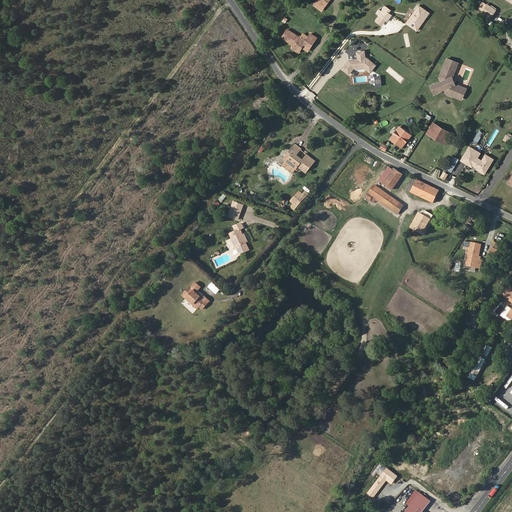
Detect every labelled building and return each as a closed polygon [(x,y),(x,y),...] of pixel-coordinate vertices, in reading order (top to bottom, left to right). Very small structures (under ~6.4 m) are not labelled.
[(319,0),(316,4),(323,9),(328,3),(324,0),(319,0)] [(490,19),(497,9),(483,0),(476,10),(490,19)] [(389,13),(391,10),(384,5),(377,14),(380,16),(384,10),(389,13)] [(428,13),(421,7),(407,24),(418,32),(427,18),(425,17),(428,13)] [(388,22),(392,16),(389,13),(384,10),(380,16),(388,22)] [(308,52),(318,38),(317,37),(311,33),(306,40),(287,28),(281,37),(294,46),(292,48),(299,53),(303,48),(308,52)] [(357,58),(348,58),(341,69),(350,75),(354,68),(363,67),(371,72),(377,64),(366,56),(365,50),(356,50),(357,58)] [(440,84),(438,82),(431,86),(435,94),(442,91),(445,89),(447,94),(448,94),(450,93),(453,94),(453,95),(453,96),(457,97),(459,96),(463,98),(467,88),(456,84),(453,78),(459,63),(448,58),(440,77),(442,83),(440,84)] [(433,122),(426,134),(445,145),(452,134),(433,122)] [(412,135),(399,126),(390,139),(403,148),(412,135)] [(478,143),(483,131),(479,130),(474,141),(478,143)] [(380,144),(382,146),(380,149),(385,151),(388,147),(382,142),(380,144)] [(302,149),(296,145),(289,152),(292,154),(286,162),(295,170),(297,167),(306,174),(316,162),(307,155),(303,160),(297,155),(302,149)] [(470,146),(461,160),(472,167),(473,165),(478,168),(477,169),(485,173),(494,158),(489,156),(487,159),(484,157),(482,160),(478,157),(481,152),(470,146)] [(289,152),(283,160),(286,162),(292,154),(289,152)] [(446,169),(452,172),(459,159),(453,155),(446,169)] [(292,173),(295,170),(286,162),(283,166),(292,173)] [(392,170),(388,166),(379,180),(392,190),(403,175),(394,169),(392,170)] [(405,189),(433,203),(439,190),(417,180),(416,182),(411,179),(405,189)] [(397,215),(404,206),(375,185),(366,197),(373,203),(376,200),(397,215)] [(293,204),(290,207),(293,210),(308,193),(305,191),(302,194),(300,191),(290,202),(293,204)] [(244,205),(234,202),(233,206),(242,210),(244,205)] [(242,210),(233,206),(229,216),(239,219),(242,210)] [(424,214),(420,212),(411,228),(422,234),(433,216),(426,212),(424,214)] [(235,227),(237,232),(232,234),(235,241),(236,241),(239,246),(237,247),(241,255),(251,251),(247,243),(249,242),(246,235),(245,236),(242,230),(245,228),(243,224),(235,227)] [(464,247),(470,248),(466,263),(475,266),(475,268),(479,269),(482,260),(479,260),(482,244),(466,240),(464,247)] [(493,247),(492,246),(486,256),(491,260),(498,250),(493,247)] [(208,286),(216,293),(220,289),(212,282),(208,286)] [(194,287),(199,292),(202,287),(198,283),(194,287)] [(194,287),(193,286),(184,295),(188,299),(189,298),(200,308),(202,307),(205,310),(212,301),(206,296),(205,298),(199,292),(194,287)] [(511,308),(511,310),(508,307),(500,317),(510,324),(511,321),(511,291),(508,296),(511,299),(511,308)] [(495,348),(488,344),(470,377),(477,381),(495,348)] [(396,475),(395,475),(384,466),(380,472),(386,476),(391,480),(396,475)] [(364,492),(370,497),(386,476),(380,472),(364,492)] [(415,511),(419,508),(423,511),(431,501),(419,492),(405,511),(415,511)]
